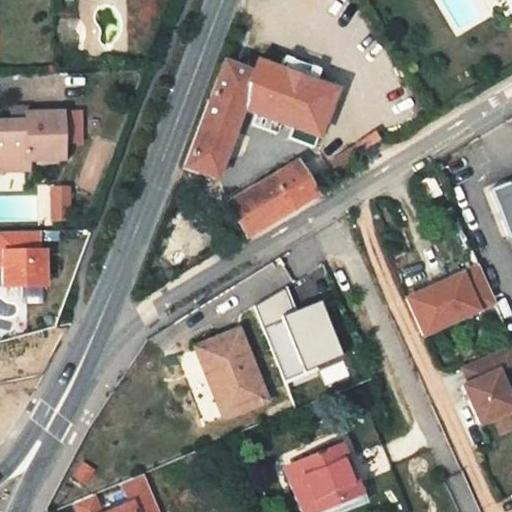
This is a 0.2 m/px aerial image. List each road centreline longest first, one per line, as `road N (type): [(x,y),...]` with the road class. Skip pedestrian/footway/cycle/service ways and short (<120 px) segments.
road 1 (unclassified): [(88,353),(511,94)]
road 2 (primary): [(225,0),(88,353)]
road 3 (primary): [(19,511),(88,353)]
road 4 (primary): [(88,353),(0,475)]
